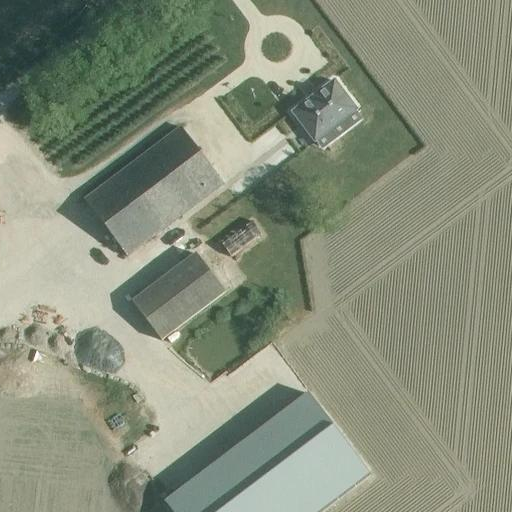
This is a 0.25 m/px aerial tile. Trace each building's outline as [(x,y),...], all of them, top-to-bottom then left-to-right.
[(314,139),(355,107),(334,79),(292,110),(314,139)] [(183,131),(86,205),(128,259),(224,184),(183,131)] [(231,260),(261,237),(252,222),(222,245),(231,260)] [(197,255),(133,303),(162,342),(226,294),(197,255)] [(310,395),(166,503),(172,511),(323,511),(371,477),(310,395)]
